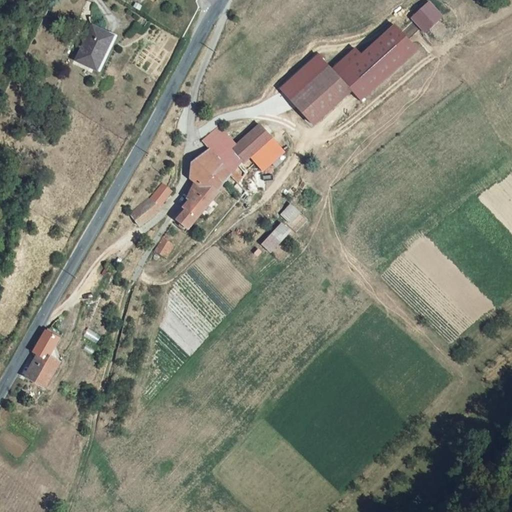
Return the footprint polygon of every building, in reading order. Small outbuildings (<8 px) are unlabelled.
[(429,1),(411,18),(425,34),(443,17),(429,1)] [(395,24),(361,53),(355,47),(331,68),(352,94),(360,103),(419,50),(395,24)] [(92,44),(88,42),(80,65),(103,73),(115,39),(96,32),(92,44)] [(331,68),(319,53),(281,87),(314,126),(352,94),(331,68)] [(237,145),(234,142),(217,158),(211,152),(192,164),(189,179),(201,187),(185,206),(188,209),(176,223),(185,232),(231,176),(243,161),(245,163),(250,159),(272,138),(259,124),(237,145)] [(211,152),(217,158),(234,142),(220,126),(202,141),(211,152)] [(285,150),(272,138),(250,159),(263,171),(285,150)] [(150,197),(131,214),(140,226),(161,209),(160,207),(172,193),(163,183),(150,197)] [(292,204),(282,215),(292,224),(302,213),(292,204)] [(273,254),(293,232),(282,223),(262,245),(273,254)] [(155,251),(168,259),(177,245),(163,237),(155,251)] [(47,330),(35,351),(40,354),(48,358),(50,356),(59,338),(47,330)] [(48,358),(40,354),(27,377),(45,388),(59,362),(50,356),(48,358)]
